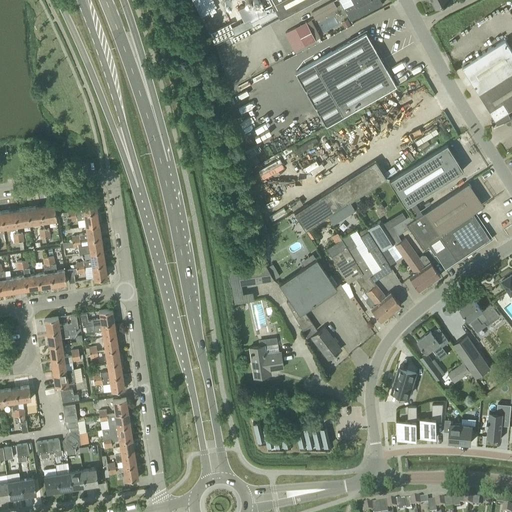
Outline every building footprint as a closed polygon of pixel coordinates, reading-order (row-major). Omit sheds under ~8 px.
[(259,0),(264,8),(265,9),(243,20),(231,27),(234,33),(215,43),(217,50),(261,26),(279,16),(279,17),(311,0),(259,0)] [(339,0),(344,8),(350,21),(382,4),(380,0),(339,0)] [(334,1),(311,11),(314,19),(337,9),(334,1)] [(243,20),(265,9),(264,8),(255,12),(251,6),(245,9),(243,4),(236,8),(243,20)] [(310,21),(295,28),(306,49),(320,41),(310,21)] [(326,124),(343,115),(396,85),(365,32),(296,72),(326,124)] [(511,48),(506,39),(463,66),(496,119),(497,123),(506,119),(507,121),(508,122),(509,123),(511,122),(511,121),(511,117),(511,116),(509,111),(511,108),(511,48)] [(447,144),(438,149),(390,179),(406,205),(463,170),(457,160),(456,160),(453,155),(455,154),(452,150),(451,151),(447,146),(448,145),(447,144)] [(312,147),(298,153),(302,162),(316,156),(312,147)] [(258,171),(280,160),(277,153),(254,164),(258,171)] [(375,160),(341,182),(294,213),(305,230),(386,178),(375,160)] [(468,182),(414,219),(406,224),(409,228),(423,249),(429,245),(445,268),(463,255),(464,257),(471,252),(469,251),(489,238),(472,212),(483,205),(468,182)] [(68,215),(97,210),(95,197),(82,199),(83,207),(75,208),(67,210),(68,215)] [(54,203),(41,205),(43,222),(57,220),(54,203)] [(351,204),(331,216),(335,224),(355,211),(351,204)] [(30,224),(43,222),(41,205),(27,207),(30,224)] [(27,207),(14,209),(17,226),(30,224),(27,207)] [(14,209),(1,211),(3,228),(17,226),(14,209)] [(77,220),(85,218),(86,226),(99,224),(97,210),(68,215),(69,220),(77,219),(77,220)] [(409,228),(406,224),(414,219),(411,214),(393,225),(398,235),(409,228)] [(419,290),(429,283),(411,257),(401,241),(398,235),(393,225),(386,229),(380,220),(367,229),(368,231),(389,264),(396,260),(387,247),(394,243),(395,245),(414,272),(409,276),(419,290)] [(72,241),(101,237),(99,224),(86,226),(87,233),(79,234),(79,235),(71,236),(72,241)] [(340,236),(343,242),(363,274),(362,275),(365,280),(370,277),(373,280),(392,268),(389,264),(368,231),(360,236),(356,229),(344,237),(342,235),(340,236)] [(326,248),(328,251),(331,257),(347,283),(355,278),(366,292),(369,296),(366,298),(365,302),(370,308),(381,321),(391,313),(371,288),(365,280),(362,275),(363,274),(343,242),(340,236),(337,232),(331,236),(335,243),(326,248)] [(90,252),(103,250),(101,237),(72,241),(63,243),(64,248),(73,246),(78,246),(79,253),(90,252)] [(405,238),(401,241),(411,257),(429,283),(440,275),(426,255),(423,255),(419,258),(405,238)] [(92,265),(105,264),(103,250),(90,252),(91,260),(83,261),(75,262),(76,268),(84,266),(92,265)] [(54,255),(48,256),(53,285),(66,283),(64,270),(56,271),(54,255)] [(40,287),(53,285),(48,256),(43,257),(44,265),(43,265),(44,273),(38,274),(40,287)] [(295,317),(304,311),(337,289),(316,258),(279,284),(289,300),(286,302),(295,317)] [(27,260),(22,260),(23,268),(24,276),(26,289),(40,287),(38,274),(30,275),(27,260)] [(264,262),(237,266),(228,267),(232,303),(245,301),(242,284),(274,279),(264,262)] [(0,293),(13,291),(11,278),(5,279),(4,271),(2,271),(1,264),(0,263),(0,293)] [(105,264),(92,265),(94,279),(107,277),(105,264)] [(84,266),(76,268),(67,270),(69,282),(75,281),(74,273),(77,273),(85,272),(84,266)] [(511,274),(501,281),(511,296),(511,294),(511,274)] [(24,276),(11,278),(13,291),(26,289),(24,276)] [(370,277),(365,280),(371,288),(391,313),(401,305),(390,292),(384,297),(382,295),(384,294),(376,284),(373,280),(370,277)] [(487,325),(499,316),(490,304),(482,310),(473,299),(460,308),(469,320),(476,315),(482,323),(485,321),(487,325)] [(101,324),(114,321),(112,308),(99,310),(100,319),(92,320),(92,321),(88,321),(86,312),(81,313),(83,327),(86,326),(101,324)] [(304,311),(295,317),(306,337),(317,330),(304,311)] [(45,319),(47,332),(75,328),(78,327),(76,314),(70,315),(71,323),(59,324),(58,316),(45,319)] [(103,337),(116,335),(114,321),(101,324),(86,326),(86,331),(94,330),(94,331),(102,330),(103,337)] [(496,352),(511,339),(511,330),(506,322),(485,338),(496,352)] [(324,327),(316,333),(311,336),(322,351),(328,359),(341,349),(324,327)] [(62,343),(61,337),(69,336),(68,334),(76,333),(75,328),(47,332),(49,345),(62,343)] [(440,342),(431,331),(418,340),(427,352),(434,347),(440,354),(445,350),(439,342),(440,342)] [(105,350),(118,348),(116,335),(103,337),(105,350)] [(459,335),(451,341),(471,369),(484,360),(471,342),(467,345),(459,335)] [(51,359),(64,357),(62,343),(49,345),(51,359)] [(280,351),(279,351),(278,343),(249,347),(254,377),(269,375),(268,370),(283,368),(280,351)] [(120,361),(118,348),(105,350),(107,363),(120,361)] [(53,372),(66,370),(65,362),(80,360),(79,354),(71,355),(72,356),(64,357),(51,359),(53,372)] [(443,375),(432,360),(425,365),(436,379),(443,375)] [(122,375),(120,361),(107,363),(108,371),(93,373),(94,379),(122,375)] [(417,371),(418,368),(412,361),(409,364),(407,368),(400,366),(396,378),(413,384),(417,371)] [(448,373),(454,382),(471,371),(465,361),(448,373)] [(55,385),(59,385),(68,383),(75,382),(73,369),(66,370),(53,372),(55,385)] [(102,383),(110,383),(111,390),(125,388),(122,375),(94,379),(94,385),(102,383)] [(392,390),(399,393),(398,397),(399,401),(407,399),(409,396),(413,384),(396,378),(392,390)] [(31,399),(29,385),(15,387),(20,416),(22,432),(28,431),(26,420),(25,420),(24,415),(25,415),(23,400),(31,399)] [(2,389),(4,403),(11,402),(12,409),(13,409),(14,417),(20,416),(15,387),(2,389)] [(78,394),(73,394),(61,396),(62,402),(79,399),(78,394)] [(126,398),(120,399),(113,400),(115,413),(128,411),(126,398)] [(437,437),(438,422),(442,422),(444,404),(434,404),(434,418),(418,418),(417,436),(437,437)] [(418,418),(419,406),(410,405),(409,420),(398,419),(397,438),(417,438),(417,436),(418,418)] [(109,428),(130,425),(128,411),(115,413),(115,414),(107,414),(99,416),(100,421),(108,420),(109,428)] [(489,414),(487,437),(501,439),(503,415),(489,414)] [(253,422),(252,422),(257,441),(257,440),(258,439),(262,438),(263,439),(264,439),(259,420),(259,421),(258,422),(254,423),(253,422)] [(449,441),(460,442),(461,424),(450,423),(449,441)] [(472,424),(461,424),(460,442),(471,443),(472,424)] [(104,442),(111,441),(119,440),(132,438),(130,425),(109,428),(110,434),(102,435),(104,442)] [(295,427),(294,427),(299,446),(299,445),(300,444),(304,443),(305,444),(301,425),(300,426),(300,427),(296,428),(295,427)] [(273,445),(269,426),(268,426),(268,427),(264,428),(263,428),(262,428),(267,446),(268,445),(272,444),(273,444),(273,445)] [(271,427),(270,428),(275,446),(276,445),(280,444),(281,444),(282,444),(277,426),(276,427),(272,428),(271,427)] [(289,444),(290,444),(285,426),(284,427),(281,428),(279,427),(283,446),(284,446),(284,445),(285,444),(288,443),(289,444)] [(313,444),(314,444),(309,426),(308,427),(305,428),(303,427),(302,427),(307,446),(307,445),(309,444),(312,444),(313,444)] [(311,427),(315,446),(316,446),(317,445),(320,444),(321,444),(322,444),(318,426),(317,426),(317,427),(313,428),(311,428),(311,427)] [(330,445),(330,444),(326,426),(325,426),(325,427),(321,428),(320,428),(320,427),(319,428),(323,446),(324,446),(325,445),(329,444),(330,444),(330,445)] [(66,435),(78,444),(81,444),(79,429),(70,431),(66,435)] [(75,448),(77,444),(78,444),(66,435),(62,440),(64,449),(66,449),(75,448)] [(132,438),(119,440),(121,453),(115,454),(134,451),(132,438)] [(134,451),(115,454),(116,462),(122,461),(123,466),(136,464),(134,451)] [(123,466),(125,480),(138,478),(136,464),(123,466)] [(98,484),(95,467),(82,469),(85,486),(97,484),(98,484)] [(72,488),(85,486),(82,469),(70,471),(72,488)] [(70,471),(57,473),(59,490),(72,488),(70,471)] [(47,492),(59,490),(57,473),(44,475),(46,492),(47,492)] [(34,476),(20,478),(23,495),(35,493),(36,494),(34,476)] [(10,497),(23,495),(20,478),(8,480),(10,497)] [(8,480),(0,481),(0,498),(10,497),(8,480)] [(459,496),(451,497),(453,508),(460,506),(459,496)] [(427,497),(428,504),(428,503),(429,511),(434,511),(436,511),(436,507),(441,507),(440,499),(428,501),(427,497)] [(453,508),(451,497),(444,498),(440,499),(441,507),(445,506),(445,509),(453,508)] [(410,498),(403,499),(404,510),(412,509),(411,506),(410,498)] [(388,511),(387,509),(386,502),(379,503),(380,511),(388,511)]
